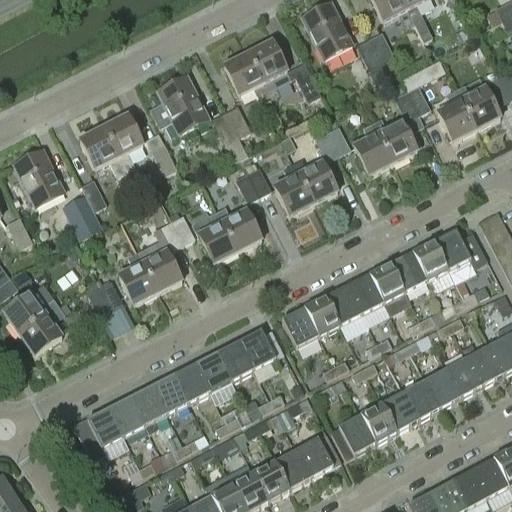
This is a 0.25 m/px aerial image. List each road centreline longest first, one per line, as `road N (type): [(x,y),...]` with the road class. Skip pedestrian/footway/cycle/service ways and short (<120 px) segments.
road 1 (residential): [(5,429),(511,166)]
road 2 (residential): [(0,135),(263,0)]
road 3 (residential): [(335,511),(511,416)]
